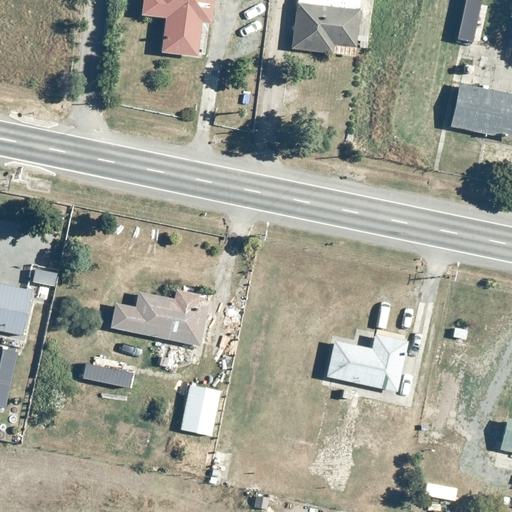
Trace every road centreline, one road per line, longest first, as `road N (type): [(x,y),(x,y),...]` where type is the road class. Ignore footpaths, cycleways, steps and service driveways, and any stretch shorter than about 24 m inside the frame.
road 1 (secondary): [(511,242),(0,135)]
road 2 (track): [(75,151),(93,0)]
